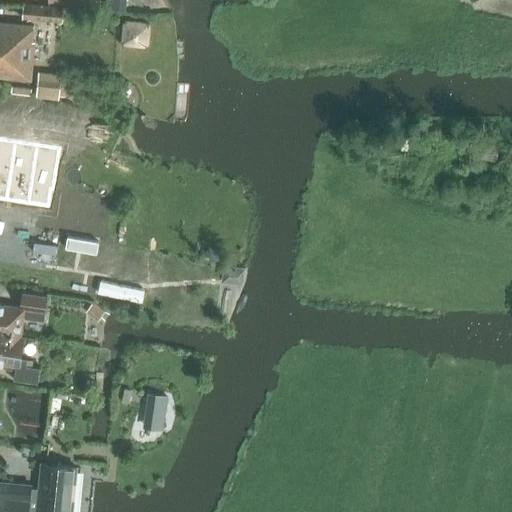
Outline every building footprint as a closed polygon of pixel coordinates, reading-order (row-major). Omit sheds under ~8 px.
[(22,18),(63,21),(64,8),(24,4),(22,18)] [(123,43),(148,45),(150,21),(124,19),(123,43)] [(35,42),(33,42),(34,26),(0,22),(0,77),(31,80),(35,42)] [(37,97),(59,99),(61,78),(38,76),(37,97)] [(0,163),(35,168),(44,108),(0,101),(0,163)] [(52,101),(50,125),(70,126),(71,102),(52,101)] [(40,230),(104,240),(109,207),(45,198),(40,230)] [(146,289),(101,280),(98,294),(143,303),(146,289)] [(0,334),(21,338),(21,337),(24,318),(41,320),(43,312),(46,312),(48,298),(23,294),(21,308),(0,304),(0,334)] [(86,311),(98,321),(105,311),(93,302),(86,311)] [(22,359),(25,337),(21,337),(21,338),(0,334),(0,364),(16,367),(14,380),(38,384),(40,369),(27,367),(28,360),(22,359)] [(110,470),(120,472),(125,452),(114,450),(110,470)] [(37,511),(73,511),(77,468),(42,465),(37,511)] [(0,511),(28,511),(30,502),(32,484),(1,480),(0,489),(0,511)]
